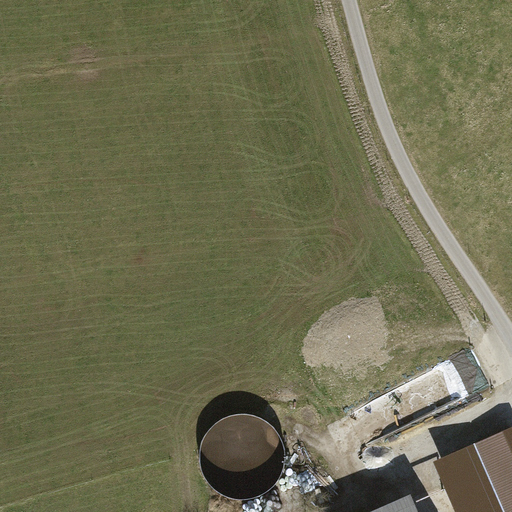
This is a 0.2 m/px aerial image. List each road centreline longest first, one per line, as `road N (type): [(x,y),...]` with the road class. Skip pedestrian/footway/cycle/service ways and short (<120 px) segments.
road 1 (unclassified): [(349,0),(399,157),(511,338)]
road 2 (track): [(511,410),(494,410),(430,454),(419,493),(427,511)]
